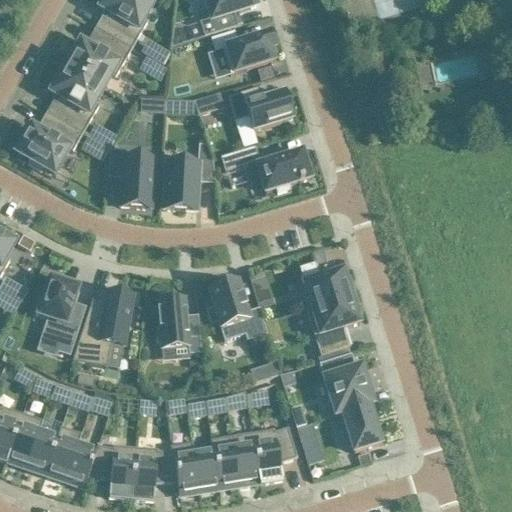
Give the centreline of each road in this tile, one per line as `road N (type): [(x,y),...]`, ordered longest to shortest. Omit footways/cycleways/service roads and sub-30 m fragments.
road 1 (residential): [(0,184),(85,225),(158,240),(256,226),(351,198)]
road 2 (residential): [(437,474),(351,198)]
road 3 (residential): [(351,198),(291,0)]
